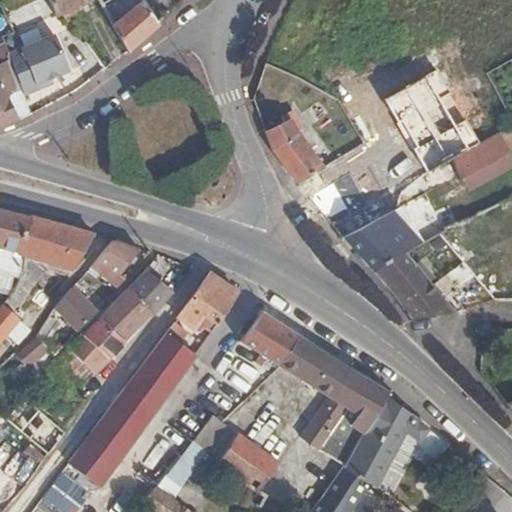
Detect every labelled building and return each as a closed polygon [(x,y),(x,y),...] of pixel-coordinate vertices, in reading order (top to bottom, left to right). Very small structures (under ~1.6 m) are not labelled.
[(89,0),(46,0),(57,19),(60,18),(90,1),(89,0)] [(161,27),(159,24),(142,1),(124,15),(111,25),(127,53),(161,27)] [(10,68),(18,89),(21,97),(36,92),(34,87),(49,81),(67,74),(53,38),(19,52),(24,62),(10,68)] [(0,128),(16,121),(6,96),(18,89),(10,68),(9,67),(7,62),(0,65),(0,128)] [(34,87),(36,92),(51,86),(49,81),(34,87)] [(296,137),(289,123),(264,135),(271,153),(296,186),(321,169),(296,137)] [(511,130),(511,129),(505,132),(498,136),(508,157),(511,154),(511,130)] [(461,155),(453,159),(460,182),(508,157),(498,136),(461,155)] [(444,230),(474,217),(465,202),(436,215),(444,230)] [(398,209),(342,239),(372,274),(404,254),(421,244),(398,209)] [(0,249),(14,253),(28,220),(0,212),(0,249)] [(14,253),(22,256),(65,272),(71,274),(93,238),(28,220),(14,253)] [(140,252),(113,244),(87,273),(97,280),(104,273),(119,280),(140,252)] [(0,270),(20,274),(22,256),(14,253),(0,249),(0,270)] [(404,254),(372,274),(411,320),(454,315),(404,254)] [(22,256),(20,274),(3,308),(11,316),(46,274),(63,280),(65,272),(22,256)] [(155,273),(148,268),(126,292),(151,313),(169,293),(150,279),(155,273)] [(97,280),(87,273),(69,295),(74,300),(85,288),(87,290),(97,280)] [(197,323),(210,332),(237,294),(208,274),(176,318),(191,329),(197,323)] [(126,292),(98,321),(123,343),(151,313),(126,292)] [(74,300),(69,295),(57,307),(36,339),(42,347),(51,333),(48,332),(58,316),(78,333),(94,316),(74,300)] [(11,316),(3,308),(0,307),(0,306),(0,344),(18,324),(11,316)] [(299,336),(262,310),(238,343),(276,368),(299,336)] [(98,321),(82,338),(107,359),(115,352),(123,343),(98,321)] [(172,324),(164,335),(176,343),(184,333),(172,324)] [(95,427),(118,447),(126,453),(194,356),(176,343),(164,335),(95,427)] [(299,336),(276,368),(325,400),(346,368),(299,336)] [(82,338),(68,353),(92,375),(107,359),(82,338)] [(31,342),(13,358),(19,366),(26,373),(47,352),(42,347),(36,339),(31,342)] [(68,353),(53,369),(77,389),(92,375),(68,353)] [(26,373),(19,366),(12,371),(22,382),(29,377),(26,373)] [(346,368),(325,400),(341,410),(362,423),(368,427),(384,402),(387,396),(346,368)] [(54,412),(75,392),(54,372),(34,393),(54,412)] [(75,392),(89,403),(103,386),(92,375),(77,389),(75,392)] [(2,394),(0,396),(0,412),(5,417),(15,405),(2,394)] [(0,426),(0,470),(17,486),(64,435),(25,399),(0,426)] [(341,410),(325,400),(298,441),(315,454),(341,410)] [(347,511),(350,509),(356,511),(361,506),(355,501),(366,484),(393,498),(412,458),(429,470),(448,447),(408,415),(405,418),(384,402),(368,427),(349,456),(341,468),(309,511),(347,511)] [(362,423),(341,410),(315,454),(334,463),(362,423)] [(209,417),(188,443),(200,453),(222,427),(219,424),(209,417)] [(334,463),(341,468),(349,456),(368,427),(362,423),(334,463)] [(95,427),(74,455),(98,473),(118,447),(95,427)] [(151,490),(170,499),(200,453),(188,443),(151,490)] [(239,498),(259,506),(265,493),(285,466),(234,445),(211,475),(243,489),(239,498)] [(58,511),(74,511),(88,495),(75,485),(82,477),(65,464),(40,498),(58,511)] [(484,511),(511,511),(511,499),(473,468),(456,490),(484,511)] [(142,511),(194,511),(170,499),(151,490),(140,503),(136,508),(142,511)]
